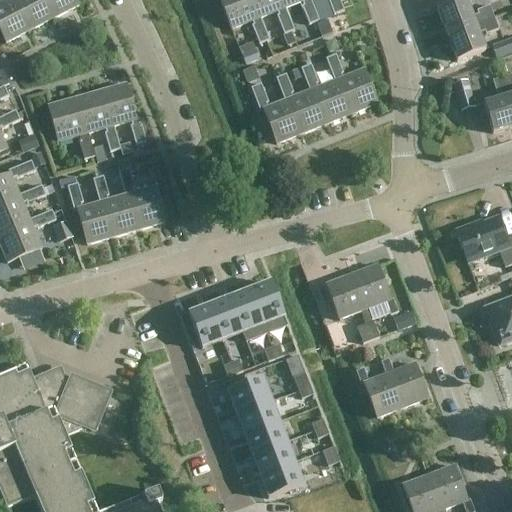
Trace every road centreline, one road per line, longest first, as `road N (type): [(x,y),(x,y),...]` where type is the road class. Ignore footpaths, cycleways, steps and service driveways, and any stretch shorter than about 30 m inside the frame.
road 1 (residential): [(508,511),(401,229),(404,196)]
road 2 (residential): [(214,253),(174,119),(118,0)]
road 3 (residential): [(149,272),(239,510)]
road 4 (residential): [(404,196),(400,78),(377,0)]
road 5 (residential): [(214,253),(404,196)]
road 6 (residential): [(0,315),(149,272)]
